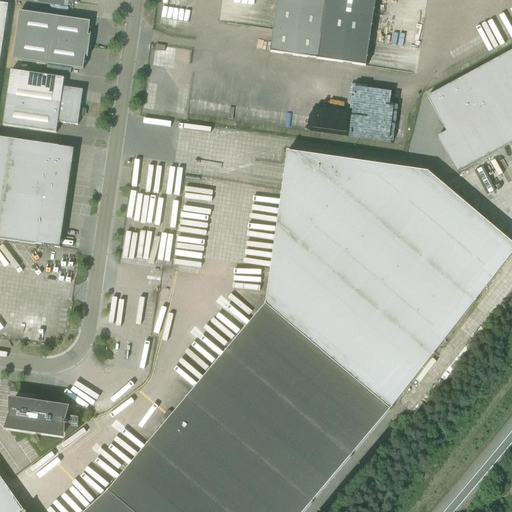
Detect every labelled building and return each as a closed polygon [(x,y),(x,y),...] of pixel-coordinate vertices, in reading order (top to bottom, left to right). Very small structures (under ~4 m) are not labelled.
[(0,0),(0,63),(8,6),(0,4),(0,0)] [(277,0),(270,52),(318,59),(365,67),(375,0),(277,0)] [(87,57),(88,57),(91,36),(90,36),(88,36),(90,22),(19,12),(13,59),(83,70),(85,56),(87,56),(87,57)] [(437,137),(457,173),(511,142),(511,51),(427,97),(446,132),(437,137)] [(3,126),(56,133),(58,123),(78,125),(83,91),(63,88),(64,79),(11,71),(3,126)] [(280,119),(278,132),(305,136),(307,127),(305,126),(306,119),(315,120),(317,110),(283,105),(281,119),(280,119)] [(0,138),(0,239),(60,248),(74,149),(0,138)] [(24,511),(0,477),(0,511),(304,511),(390,411),(511,254),(511,243),(428,173),(287,153),(265,305),(108,492),(85,511),(24,511)] [(8,428),(62,436),(66,410),(12,402),(8,428)]
